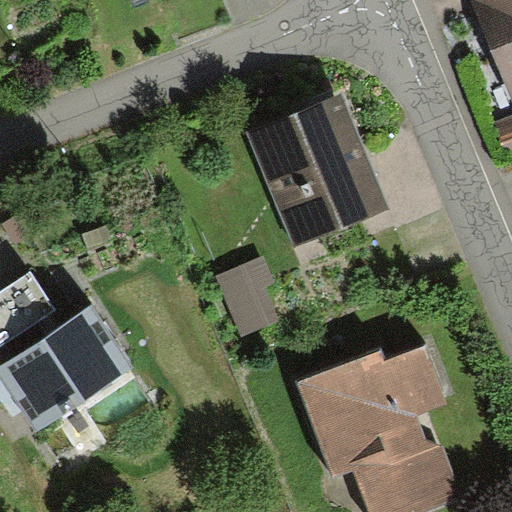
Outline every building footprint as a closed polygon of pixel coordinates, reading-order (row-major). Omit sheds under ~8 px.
[(511,0),(477,0),(511,80),(511,0)] [(341,87),(248,125),(294,235),(388,197),(341,87)] [(262,253),(218,270),(242,333),(280,318),(267,285),(274,282),(262,253)] [(31,267),(0,286),(0,371),(9,386),(34,425),(137,360),(94,292),(61,313),(31,267)] [(379,341),(296,374),(334,473),(355,465),(372,511),(413,511),(464,492),(446,444),(427,436),(416,410),(446,398),(423,341),(385,356),(379,341)]
